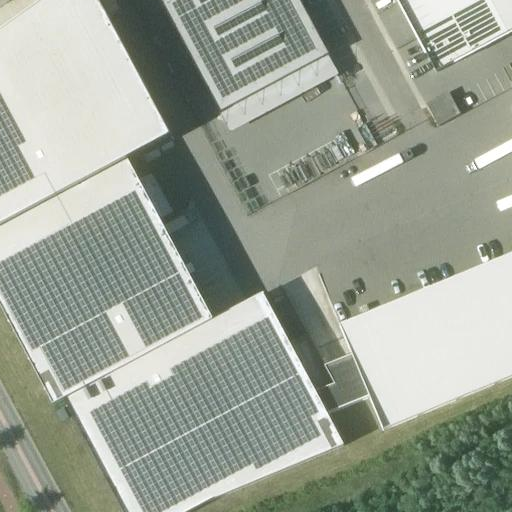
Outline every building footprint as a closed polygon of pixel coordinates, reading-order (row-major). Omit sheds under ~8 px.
[(50,0),(51,1),(0,37),(0,307),(53,407),(63,402),(122,511),(186,511),(343,447),(327,416),(315,393),(262,295),(213,322),(160,223),(128,163),(171,140),(96,0),(50,0)] [(329,57),(298,0),(156,0),(219,116),(329,57)] [(511,0),(396,0),(436,74),(511,33),(511,0)] [(447,94),(425,107),(437,128),(459,116),(447,94)] [(334,386),(315,393),(327,416),(369,398),(382,431),(442,407),(511,377),(511,255),(339,327),(351,357),(325,368),(334,386)]
